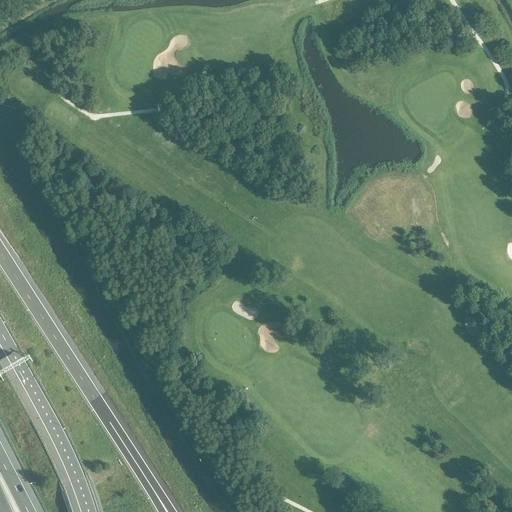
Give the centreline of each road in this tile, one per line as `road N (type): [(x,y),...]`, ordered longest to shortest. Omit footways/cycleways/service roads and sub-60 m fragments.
road 1 (motorway): [(163,508),(0,252)]
road 2 (motorway): [(0,331),(68,455),(86,511)]
